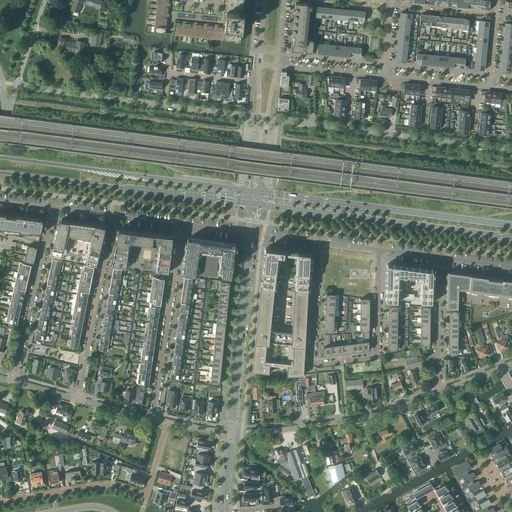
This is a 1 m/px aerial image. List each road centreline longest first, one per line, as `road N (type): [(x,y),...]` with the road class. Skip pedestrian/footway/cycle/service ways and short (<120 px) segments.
road 1 (unclassified): [(256,115),(16,85),(44,0)]
road 2 (residential): [(319,242),(317,365),(375,356),(380,250)]
road 3 (secondary): [(259,205),(511,237)]
road 4 (secondary): [(511,225),(260,192)]
road 5 (secondary): [(250,191),(0,157)]
road 6 (secondary): [(0,173),(249,204)]
road 7 (unclassified): [(511,149),(267,117)]
road 8 (unclassified): [(0,503),(100,485),(147,497),(168,422)]
road 9 (tertiary): [(248,229),(228,432)]
road 10 (tertiary): [(234,433),(255,234)]
road 11 (residential): [(153,419),(181,224)]
road 12 (residential): [(78,399),(112,215)]
road 13 (residential): [(52,208),(12,381)]
road 14 (residential): [(234,433),(404,406)]
road 15 (residential): [(438,392),(440,257)]
